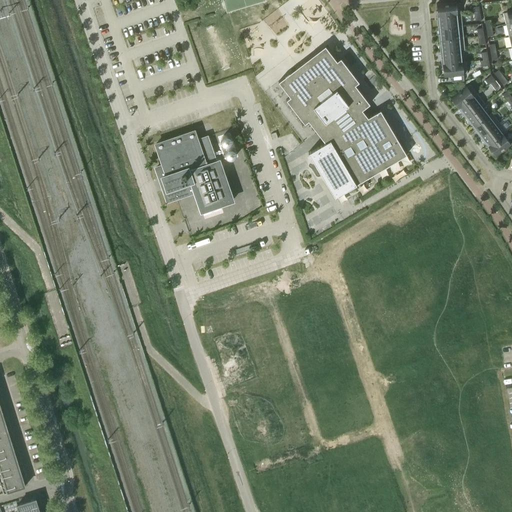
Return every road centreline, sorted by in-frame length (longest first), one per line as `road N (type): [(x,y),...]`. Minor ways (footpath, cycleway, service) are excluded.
road 1 (unclassified): [(397,210),(336,248),(330,261),(412,511)]
road 2 (residential): [(81,0),(185,310)]
road 3 (residential): [(397,210),(480,346),(484,490),(492,511)]
road 4 (residential): [(419,0),(432,95),(498,178)]
road 5 (unclassified): [(230,460),(231,406),(207,341),(185,310)]
road 6 (unclassified): [(185,310),(184,346),(213,436),(230,460)]
road 7 (residential): [(313,451),(316,438),(273,308)]
road 8 (residential): [(62,481),(25,348)]
